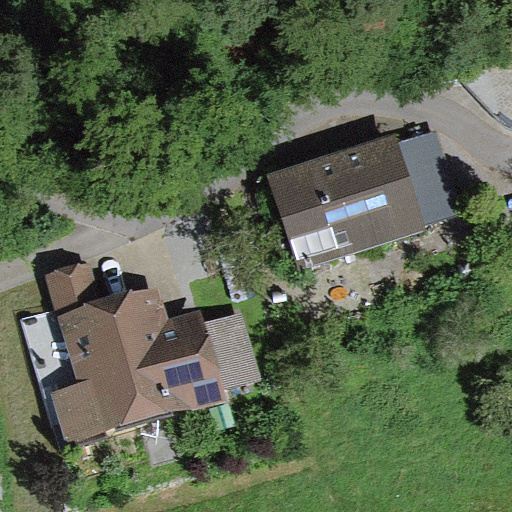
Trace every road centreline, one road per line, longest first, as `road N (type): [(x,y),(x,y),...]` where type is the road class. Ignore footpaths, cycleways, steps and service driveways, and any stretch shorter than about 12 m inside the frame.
road 1 (residential): [(122,226),(154,221),(260,163),(323,110),(359,101),(424,108),(511,149)]
road 2 (residential): [(0,170),(80,217),(122,226)]
road 3 (residential): [(0,271),(122,226)]
